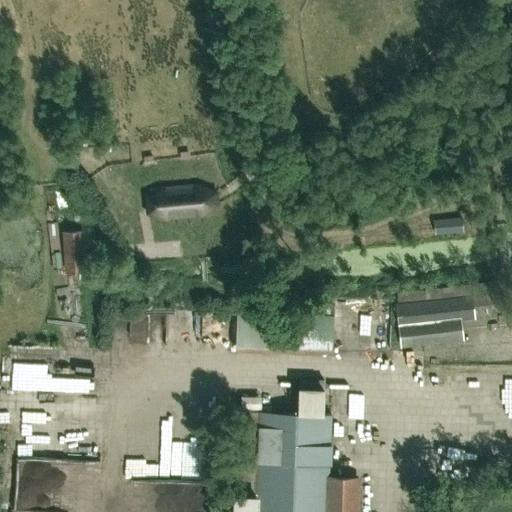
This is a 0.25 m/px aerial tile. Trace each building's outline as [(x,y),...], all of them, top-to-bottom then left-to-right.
[(144,196),(145,215),(162,221),(201,217),(219,205),(217,191),(199,183),(159,186),(144,196)] [(461,217),(435,220),(436,227),(436,235),(463,232),(461,217)] [(68,260),(84,258),(82,244),(66,246),(68,260)] [(397,292),(398,303),(402,344),(462,338),(462,330),(460,317),(474,316),(474,310),(508,306),(511,305),(511,279),(506,280),(397,292)] [(365,343),(366,309),(350,309),(350,343),(365,343)] [(135,311),(134,334),(154,335),(154,311),(135,311)] [(220,313),(172,311),(171,341),(188,342),(188,350),(206,350),(207,328),(236,328),(236,321),(219,321),(220,313)] [(119,328),(119,344),(129,345),(130,328),(119,328)] [(68,444),(108,445),(109,392),(97,392),(97,383),(76,383),(76,376),(87,377),(87,368),(69,368),(69,360),(6,359),(5,425),(21,425),(21,441),(4,441),(4,458),(68,459),(68,444)] [(400,367),(400,360),(367,359),(367,373),(385,373),(385,367),(400,367)] [(428,398),(448,398),(447,376),(428,377),(428,398)] [(299,379),(298,413),(238,412),(235,511),(354,511),(356,479),(329,476),(331,414),(322,413),(323,379),(299,379)] [(476,380),(477,406),(492,405),(491,380),(476,380)] [(173,394),(172,478),(212,478),(213,395),(173,394)] [(169,477),(169,447),(154,447),(154,433),(135,433),(134,476),(169,477)] [(79,462),(108,462),(108,451),(79,451),(79,462)] [(410,475),(420,486),(433,474),(423,462),(410,475)] [(450,463),(450,485),(465,485),(465,463),(450,463)] [(54,464),(54,475),(77,475),(77,464),(54,464)] [(401,510),(404,511),(422,511),(408,501),(401,510)]
